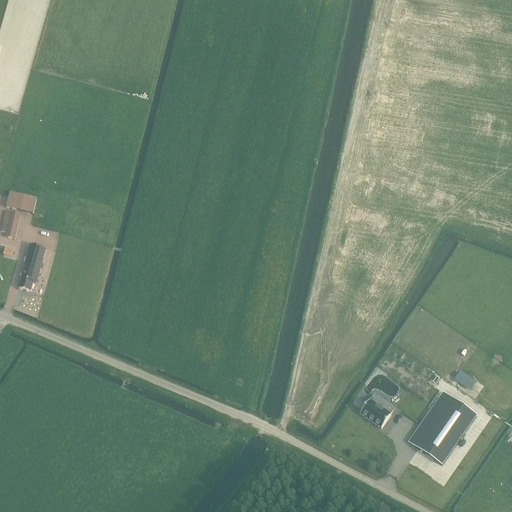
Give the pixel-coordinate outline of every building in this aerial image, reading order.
[(6,208),(33,214),(36,200),(24,197),(20,196),(19,199),(9,197),(6,208)] [(5,238),(14,240),(20,215),(11,213),(5,212),(1,232),(6,233),(5,238)] [(30,292),(33,283),(36,284),(45,250),(30,246),(18,289),(30,292)] [(443,393),(408,443),(442,467),(476,417),(443,393)] [(477,415),(484,406),(466,394),(462,398),(457,395),(454,399),(477,415)] [(381,400),(374,396),(370,401),(360,415),(381,430),(391,416),(377,406),(381,400)]
